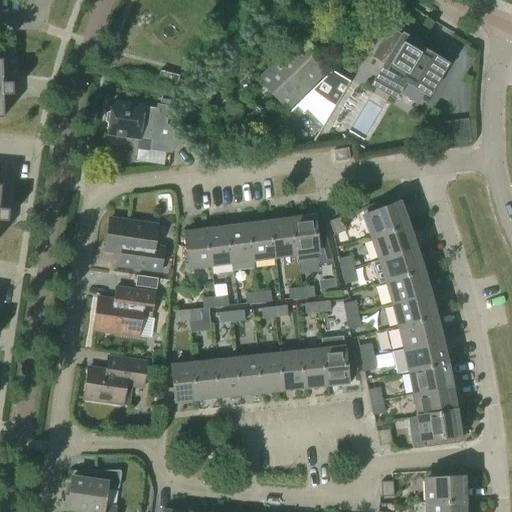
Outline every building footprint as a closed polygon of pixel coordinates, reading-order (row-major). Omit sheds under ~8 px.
[(288,40),(296,32),(290,25),(282,34),(288,40)] [(384,64),(382,67),(372,84),(394,98),(404,80),(427,94),(446,64),(418,47),(419,45),(402,34),(401,36),(389,29),(372,57),(384,64)] [(285,111),(331,67),(300,36),(255,80),(285,111)] [(2,95),(12,94),(11,82),(9,82),(6,59),(1,59),(0,59),(0,117),(2,118),(2,95)] [(222,66),(215,73),(221,80),(229,73),(222,66)] [(332,69),(299,101),(322,125),(349,80),(332,69)] [(175,87),(179,76),(160,70),(157,82),(175,87)] [(170,152),(182,141),(164,122),(162,124),(156,123),(158,109),(142,107),(142,106),(138,106),(136,107),(130,106),(128,104),(111,102),(110,112),(106,113),(105,121),(108,124),(107,134),(124,136),(126,140),(133,141),(136,138),(138,138),(138,137),(150,139),(149,149),(170,152)] [(442,123),(431,124),(434,144),(444,143),(442,123)] [(335,162),(349,159),(347,148),(333,150),(335,162)] [(372,238),(407,225),(407,223),(400,204),(399,204),(398,202),(386,207),(383,200),(361,209),(364,218),(371,236),(372,238)] [(315,217),(291,220),(295,253),(296,264),(319,261),(319,260),(317,250),(315,229),(313,218),(315,218),(315,217)] [(334,235),(345,231),(339,217),(328,221),(334,235)] [(121,253),(119,265),(119,267),(159,272),(162,246),(153,245),(156,225),(109,218),(104,250),(121,253)] [(291,220),(270,223),(274,256),(295,253),(291,220)] [(270,223),(248,225),(253,259),(274,256),(270,223)] [(253,259),(248,225),(227,228),(231,262),(253,259)] [(407,225),(372,238),(372,239),(372,240),(378,258),(379,259),(415,248),(407,225)] [(323,227),(315,229),(317,250),(319,260),(319,261),(332,259),(323,227)] [(231,262),(227,228),(205,231),(210,264),(231,262)] [(210,264),(205,231),(182,234),(182,235),(183,235),(188,267),(210,264)] [(422,271),(415,248),(379,259),(380,261),(379,262),(385,280),(386,280),(386,282),(422,271)] [(341,271),(353,268),(349,255),(338,258),(341,271)] [(353,268),(341,271),(344,284),(356,281),(353,268)] [(422,271),(386,282),(387,283),(386,284),(392,302),(393,304),(429,294),(422,271)] [(156,278),(135,275),(134,285),(154,288),(156,278)] [(312,286),(300,288),(301,298),(314,297),(312,286)] [(116,287),(114,300),(97,298),(93,330),(137,336),(140,316),(149,318),(153,292),(116,287)] [(301,298),(300,288),(287,289),(289,299),(301,298)] [(257,292),(258,303),(271,301),(270,291),(257,292)] [(258,303),(257,292),(244,294),(246,304),(258,303)] [(435,317),(429,294),(393,304),(393,306),(398,324),(399,326),(435,317)] [(226,296),(214,297),(215,307),(228,306),(226,296)] [(215,307),(214,297),(201,299),(203,309),(215,307)] [(329,301),(316,302),(317,312),(330,311),(329,301)] [(345,316),(357,314),(354,301),(342,303),(345,316)] [(317,312),(316,302),(304,304),(305,314),(317,312)] [(286,306),(273,307),(274,317),(287,316),(286,306)] [(274,317),(273,307),(261,308),(262,318),(274,317)] [(199,309),(187,310),(188,320),(200,319),(199,309)] [(188,320),(187,310),(174,311),(175,321),(188,320)] [(243,310),(230,311),(231,322),(244,320),(243,310)] [(231,322),(230,311),(218,313),(219,323),(231,322)] [(357,314),(345,316),(348,329),(360,327),(357,314)] [(435,317),(399,326),(399,328),(403,347),(404,347),(404,349),(441,340),(435,317)] [(344,352),(344,348),(342,337),(321,340),(322,350),(321,350),(325,384),(349,381),(348,380),(347,380),(346,371),(344,352)] [(397,374),(409,371),(446,364),(441,340),(404,349),(392,351),(397,374)] [(360,358),(372,356),(369,343),(358,346),(360,358)] [(325,384),(321,350),(300,353),(303,386),(325,384)] [(353,351),(344,352),(346,371),(357,370),(353,351)] [(300,353),(278,355),(282,389),(303,386),(300,353)] [(282,389),(278,355),(257,357),(261,391),(282,389)] [(106,356),(104,370),(87,368),(83,398),(122,404),(124,389),(129,385),(143,387),(146,362),(106,356)] [(375,369),(372,356),(360,358),(363,371),(375,369)] [(257,357),(236,360),(239,393),(261,391),(257,357)] [(239,393),(236,360),(214,362),(218,396),(239,393)] [(218,396),(214,362),(193,364),(196,398),(218,396)] [(196,398),(193,364),(170,367),(174,399),(173,399),(173,400),(196,398)] [(446,364),(409,371),(410,373),(409,373),(413,392),(414,392),(414,394),(451,387),(446,364)] [(369,402),(381,400),(379,387),(367,390),(369,402)] [(451,387),(414,394),(414,396),(417,415),(418,415),(418,417),(455,411),(451,387)] [(384,413),(381,400),(369,402),(372,415),(384,413)] [(455,411),(418,417),(418,419),(421,438),(423,447),(446,444),(445,437),(459,435),(458,432),(459,432),(456,413),(455,413),(455,411)] [(379,446),(391,444),(388,429),(377,431),(379,446)] [(118,488),(120,472),(119,470),(72,471),(72,477),(71,476),(66,508),(78,510),(77,511),(114,511),(115,507),(103,506),(106,487),(118,488)] [(426,502),(464,501),(464,499),(463,479),(463,476),(449,477),(449,470),(425,472),(425,481),(426,500),(426,502)] [(381,497),(393,496),(392,481),(380,482),(381,497)] [(463,511),(464,501),(426,502),(426,504),(426,511),(463,511)]
